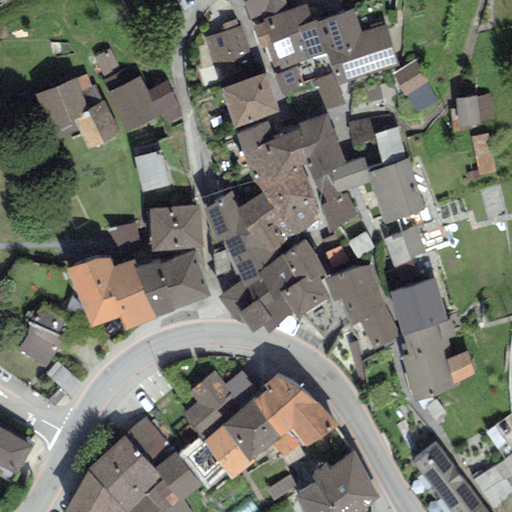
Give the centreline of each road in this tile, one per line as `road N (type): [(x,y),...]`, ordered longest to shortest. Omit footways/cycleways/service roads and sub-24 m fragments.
road 1 (residential): [(217,334),(202,193),(175,59),(186,23),(206,0)]
road 2 (tertiary): [(217,334),(285,348),(327,374),(416,511)]
road 3 (tertiary): [(72,439),(125,366),(173,339),(217,334)]
